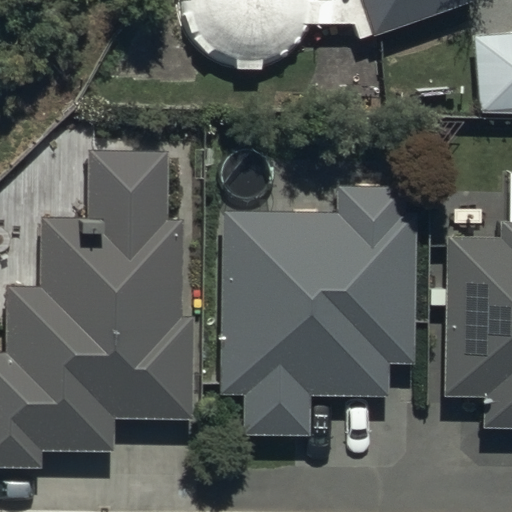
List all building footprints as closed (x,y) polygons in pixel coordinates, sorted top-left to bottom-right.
[(358,0),(372,38),(473,3),(472,0),(358,0)] [(511,33),(473,35),(477,112),(511,109),(511,33)] [(4,351),(0,351),(0,463),(36,463),(36,452),(111,452),(111,418),(188,419),(188,417),(187,417),(188,317),(179,317),(180,221),(168,221),(168,152),(88,151),(88,219),(40,219),(40,289),(4,288),(4,351)] [(400,186),(337,185),(337,214),(224,212),(221,395),(242,395),(242,433),(308,434),(309,393),(387,394),(388,363),(412,363),(414,214),(399,214),(400,186)] [(497,240),(443,239),(441,397),(481,398),(481,429),(511,429),(511,227),(497,227),(497,240)]
